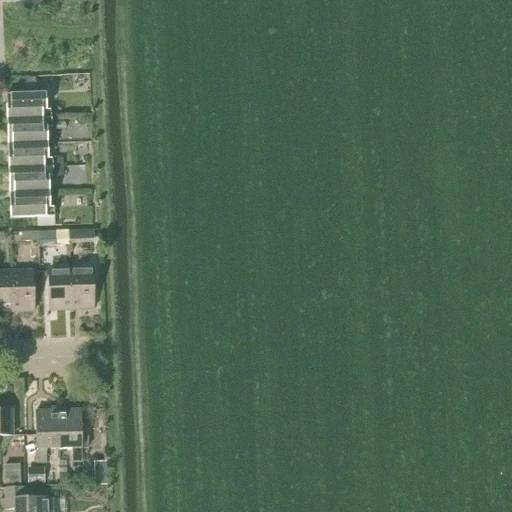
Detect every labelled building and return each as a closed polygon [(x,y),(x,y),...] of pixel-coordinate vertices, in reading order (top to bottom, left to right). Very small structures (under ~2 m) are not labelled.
[(31,77),(8,78),(8,92),(24,92),(24,86),(32,86),(31,77)] [(6,97),(7,121),(50,120),(50,111),(46,111),(45,95),(6,97)] [(7,121),(8,145),(47,144),(47,129),(51,129),(50,120),(7,121)] [(8,145),(9,170),(52,169),(52,167),(52,159),(48,159),(47,144),(8,145)] [(52,167),(64,167),(64,159),(52,159),(52,167)] [(64,167),(52,167),(52,169),(52,177),(64,177),(64,167)] [(9,170),(9,194),(9,195),(49,193),(49,177),(52,177),(52,169),(9,170)] [(10,219),(38,218),(38,227),(54,226),(53,209),(50,209),(49,193),(9,195),(10,219)] [(77,240),(94,240),(94,231),(77,232),(77,240)] [(69,232),(55,232),(39,233),(39,242),(54,241),(54,245),(70,245),(69,232)] [(39,242),(39,233),(22,234),(22,242),(39,242)] [(92,270),(70,271),(72,311),(93,310),(92,270)] [(72,311),(70,271),(48,272),(49,312),(72,311)] [(10,273),(12,313),(34,312),(32,272),(10,273)] [(0,313),(12,313),(10,273),(0,273),(0,313)] [(59,450),(71,450),(72,462),(82,463),(81,450),(88,449),(88,433),(81,434),(80,411),(64,411),(65,408),(58,409),(59,450)] [(46,463),(46,450),(59,450),(58,409),(50,409),(50,412),(35,412),(36,463),(46,463)] [(0,436),(12,437),(11,413),(0,412),(0,436)] [(107,461),(97,462),(97,474),(108,474),(107,461)] [(21,466),(4,466),(5,486),(21,485),(21,466)] [(24,471),(25,487),(38,486),(38,470),(24,471)] [(59,474),(59,486),(72,486),(72,478),(66,474),(59,474)] [(0,510),(14,510),(13,511),(52,511),(52,499),(29,500),(28,489),(5,489),(5,501),(0,501),(0,510)]
